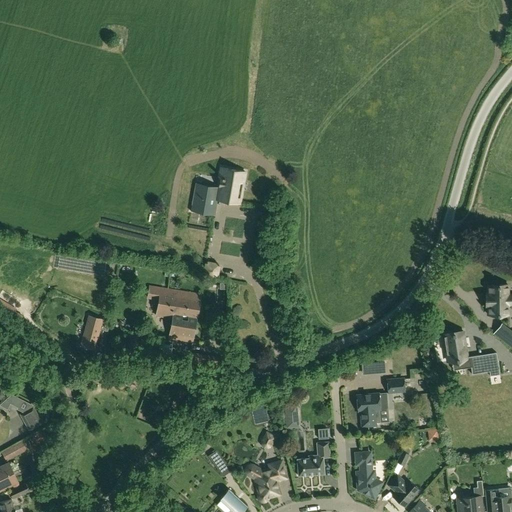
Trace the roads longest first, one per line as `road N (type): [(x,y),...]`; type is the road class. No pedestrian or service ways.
road 1 (unclassified): [(137,468),(217,395),(361,335),(416,294),(434,267),(485,111),(511,73)]
road 2 (unclassified): [(98,511),(68,483),(70,387),(62,367),(41,352)]
road 3 (residential): [(334,368),(345,503)]
